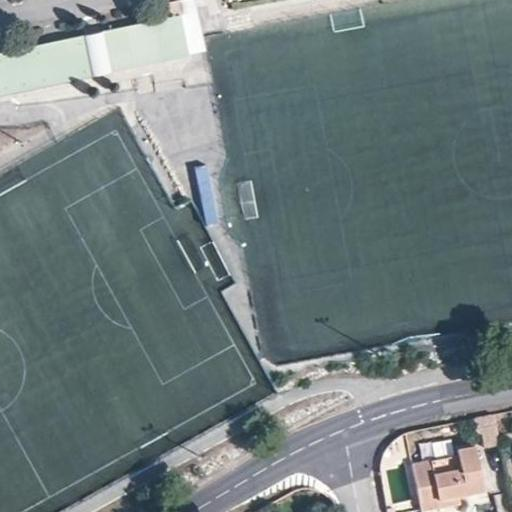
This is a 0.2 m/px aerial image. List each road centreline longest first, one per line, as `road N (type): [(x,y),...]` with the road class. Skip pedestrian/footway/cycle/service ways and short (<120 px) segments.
road 1 (residential): [(342,430),(511,387)]
road 2 (residential): [(199,511),(342,430)]
